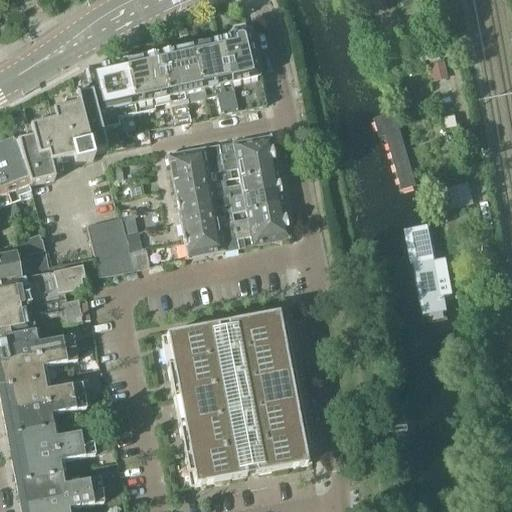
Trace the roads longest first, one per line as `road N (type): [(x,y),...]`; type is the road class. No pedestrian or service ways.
road 1 (residential): [(313,254),(130,290),(118,303),(153,511)]
road 2 (residential): [(313,254),(307,321),(340,504)]
road 3 (tertiary): [(0,86),(148,0)]
road 4 (residential): [(159,151),(292,127)]
road 5 (residential): [(257,0),(292,127)]
road 6 (residential): [(292,127),(313,254)]
